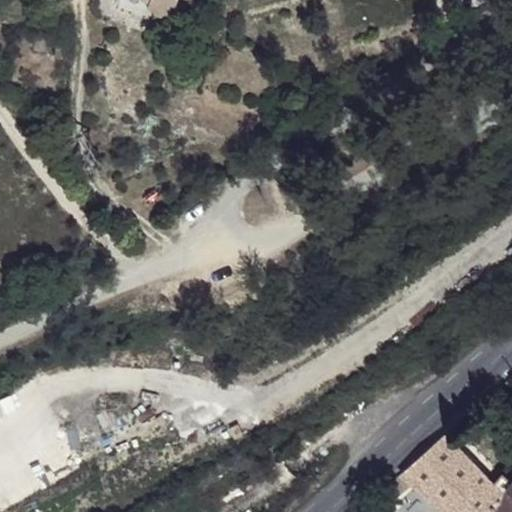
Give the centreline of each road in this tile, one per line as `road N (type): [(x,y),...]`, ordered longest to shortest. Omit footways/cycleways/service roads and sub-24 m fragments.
road 1 (unclassified): [(205,257),(211,217),(360,88),(511,0)]
road 2 (unclassified): [(205,257),(511,118)]
road 3 (primary): [(511,347),(332,511)]
road 4 (unclassified): [(0,326),(142,270),(205,257)]
